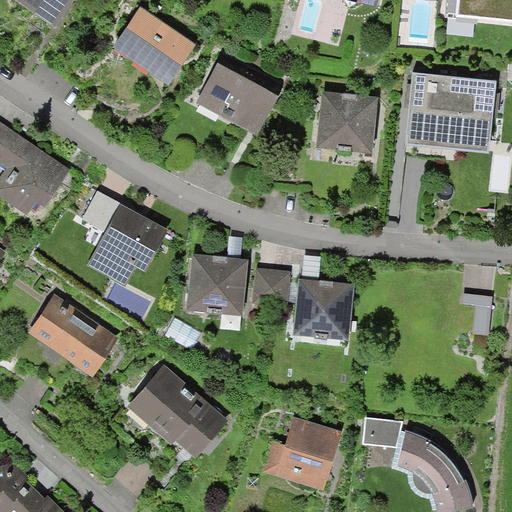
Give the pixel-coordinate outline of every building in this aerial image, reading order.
[(71,0),(6,0),(51,30),(71,0)] [(338,0),(376,11),(378,0),(338,0)] [(511,0),(454,0),(453,18),(511,24),(511,0)] [(187,42),(139,11),(114,50),(162,81),(187,42)] [(280,90),(218,58),(193,107),(254,139),(280,90)] [(495,88),(411,78),(402,146),(487,156),(495,88)] [(375,100),(319,94),(313,149),(369,155),(375,100)] [(69,172),(0,128),(0,165),(4,167),(0,173),(0,199),(25,216),(33,204),(44,211),(69,172)] [(166,232),(97,196),(87,215),(107,225),(86,265),(116,280),(125,285),(135,266),(145,271),(166,232)] [(245,261),(191,255),(185,310),(239,316),(245,261)] [(292,272),(252,269),(249,307),(289,310),(286,342),(348,347),(353,284),(291,279),(292,272)] [(492,297),(462,293),(461,302),(476,304),(472,334),(486,336),(492,297)] [(115,336),(54,294),(27,333),(89,375),(115,336)] [(224,422),(164,371),(130,411),(170,445),(174,441),(194,458),(224,422)] [(403,422),(365,417),(360,445),(396,449),(394,461),(390,460),(389,469),(407,474),(407,479),(409,488),(413,493),(418,497),(422,499),(429,499),(431,511),(468,508),(464,489),(460,476),(456,467),(450,459),(444,451),(436,446),(428,440),(422,437),(414,433),(407,431),(399,429),(403,422)] [(339,433),(292,418),(283,444),(272,441),(261,473),(320,492),(339,433)] [(62,511),(17,461),(0,464),(0,511),(62,511)]
